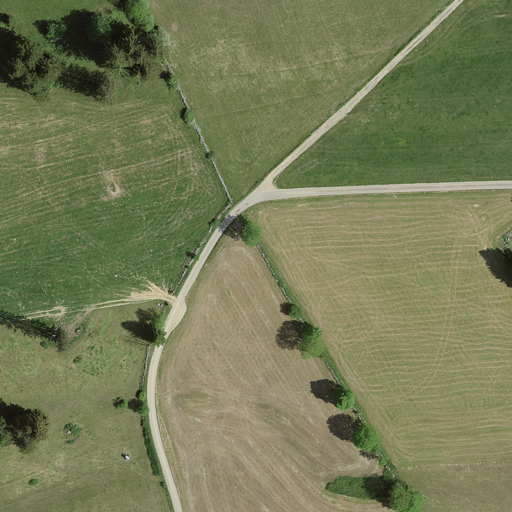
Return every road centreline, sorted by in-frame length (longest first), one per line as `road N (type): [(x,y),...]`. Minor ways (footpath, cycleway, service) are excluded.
road 1 (unclassified): [(511,186),(256,189),(198,257),(153,365),(150,426),(173,511)]
road 2 (track): [(256,189),(451,0)]
